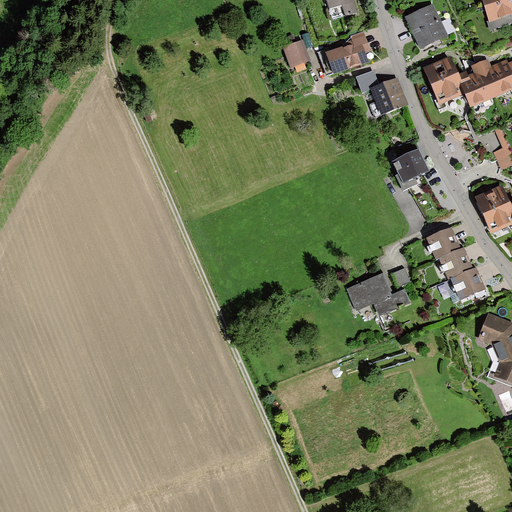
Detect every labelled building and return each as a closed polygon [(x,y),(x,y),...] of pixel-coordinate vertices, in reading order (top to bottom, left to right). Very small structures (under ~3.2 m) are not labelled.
[(338,22),(356,16),(351,0),(324,0),(328,12),(335,10),(338,22)] [(511,13),(511,0),(483,0),(490,20),(511,13)] [(447,38),(431,5),(403,19),(419,52),(447,38)] [(511,13),(490,20),(493,28),(511,21),(511,13)] [(323,54),(331,77),(367,65),(364,54),(368,53),(361,32),(348,37),(350,44),(323,54)] [(293,71),(313,63),(305,42),(285,50),(293,71)] [(460,80),(452,62),(425,74),(438,106),(466,95),(460,80)] [(468,77),(460,80),(466,95),(471,107),(511,90),(511,64),(509,66),(507,62),(499,65),(491,68),(488,62),(472,69),(474,74),(468,77)] [(372,89),(378,87),(372,72),(354,79),(360,96),(373,91),(372,89)] [(382,116),(407,107),(397,80),(386,84),(378,87),(372,89),(373,91),(382,116)] [(499,130),(504,149),(496,151),(501,171),(511,168),(511,153),(505,128),(499,130)] [(415,178),(429,171),(425,163),(419,150),(393,164),(400,177),(397,178),(404,191),(418,183),(415,178)] [(511,215),(510,210),(502,191),(475,203),(488,236),(511,225),(511,215)] [(460,249),(451,228),(426,239),(429,246),(427,247),(429,252),(432,251),(435,260),(438,259),(460,249)] [(472,268),(463,248),(460,249),(438,259),(441,266),(439,267),(441,272),(444,271),(447,279),(451,277),(472,268)] [(485,287),(476,267),(472,268),(451,277),(454,285),(452,286),(454,292),(457,291),(460,298),(485,287)] [(411,304),(405,291),(394,296),(392,292),(383,272),(346,290),(356,313),(373,305),(379,318),(411,304)] [(502,363),(498,377),(511,382),(511,320),(489,312),(480,337),(494,342),(502,363)]
